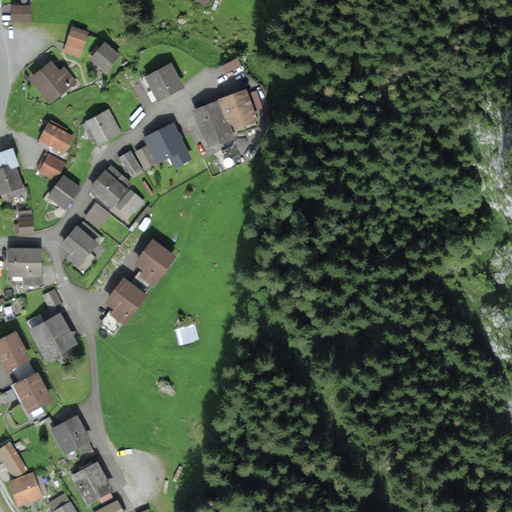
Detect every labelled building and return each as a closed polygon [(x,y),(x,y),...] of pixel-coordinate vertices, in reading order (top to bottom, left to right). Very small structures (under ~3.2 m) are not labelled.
[(29,7),(13,7),(13,21),(29,20),(29,7)] [(86,33),(73,29),(66,49),(79,54),(86,33)] [(117,55),(105,45),(91,61),(103,71),(117,55)] [(51,66),(33,79),(50,100),(73,82),(63,70),(57,74),(51,66)] [(170,66),(148,78),(158,98),(180,86),(170,66)] [(251,86),(225,97),(237,128),(263,118),(251,86)] [(225,97),(192,109),(208,150),(241,137),(237,128),(225,97)] [(107,112),(89,122),(99,142),(118,132),(107,112)] [(48,126),(40,143),(63,154),(71,138),(48,126)] [(172,126),(147,139),(150,145),(159,161),(170,156),(174,165),(188,157),(172,126)] [(159,161),(150,145),(137,152),(146,168),(159,161)] [(0,199),(28,191),(16,150),(0,155),(0,199)] [(130,154),(121,159),(130,174),(139,169),(130,154)] [(49,156),(41,171),(56,178),(63,164),(49,156)] [(128,184),(110,169),(92,189),(110,205),(128,184)] [(63,179),(50,196),(65,207),(77,190),(63,179)] [(31,219),(20,220),(21,232),(32,231),(31,219)] [(95,244),(77,230),(65,245),(73,252),(70,257),(79,264),(95,244)] [(142,275),(153,283),(171,257),(152,243),(137,264),(146,270),(142,275)] [(38,252),(10,251),(9,275),(37,276),(38,252)] [(141,295),(124,282),(109,302),(116,308),(112,314),(122,321),(141,295)] [(56,290),(45,294),(53,315),(65,310),(56,290)] [(60,315),(30,331),(47,362),(77,345),(60,315)] [(15,334),(0,341),(0,361),(8,375),(31,363),(15,334)] [(37,376),(13,389),(28,417),(52,404),(37,376)] [(76,419),(54,430),(67,453),(88,441),(76,419)] [(9,445),(0,450),(0,453),(14,477),(25,470),(9,445)] [(96,465),(75,477),(88,501),(109,490),(96,465)] [(32,476),(11,483),(19,505),(39,497),(32,476)] [(123,511),(117,500),(95,511),(123,511)] [(77,511),(72,502),(55,511),(77,511)]
